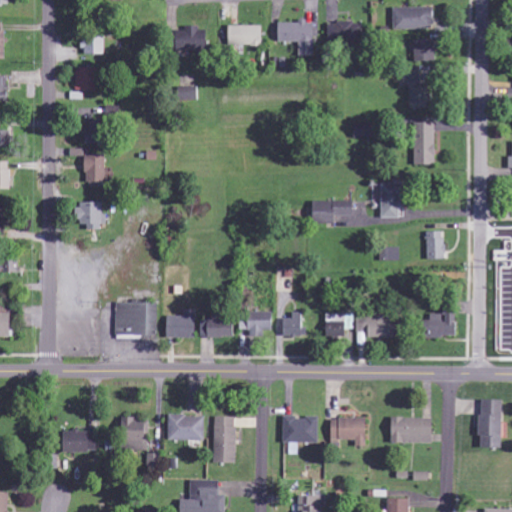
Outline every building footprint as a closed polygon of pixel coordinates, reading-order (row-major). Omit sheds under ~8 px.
[(430,8),(395,9),(395,31),(431,30),(430,8)] [(278,41),(312,42),(313,21),(270,20),(270,25),(279,25),(278,41)] [(330,24),(330,45),(365,46),(365,24),(330,24)] [(260,28),(235,27),(235,42),(259,43),(260,28)] [(8,33),(0,32),(0,60),(7,61),(8,33)] [(107,56),(107,39),(84,38),(84,55),(107,56)] [(433,62),(434,41),(415,40),(414,61),(433,62)] [(407,83),(408,108),(424,108),(423,67),(400,67),(400,83),(407,83)] [(103,93),(104,70),(78,69),(78,92),(103,93)] [(9,78),(0,77),(0,104),(8,105),(9,78)] [(184,103),(200,102),(200,88),(184,89),(184,103)] [(106,147),(109,124),(91,121),(89,145),(106,147)] [(432,122),(412,123),(412,165),(433,165),(432,122)] [(370,124),(351,124),(351,137),(370,138),(370,124)] [(108,156),(88,157),(89,188),(108,187),(108,156)] [(0,177),(0,182),(0,190),(13,191),(13,171),(0,170),(0,177)] [(379,218),(399,217),(398,183),(378,184),(379,218)] [(348,201),(308,202),(309,224),(331,224),(331,216),(348,216),(348,201)] [(106,202),(82,203),(82,229),(107,228),(106,202)] [(442,232),(424,232),(425,259),(442,258),(442,232)] [(397,261),(397,248),(379,248),(379,260),(397,261)] [(0,262),(0,273),(21,273),(20,259),(0,259),(0,262)] [(117,336),(156,337),(156,304),(118,303),(117,336)] [(185,317),(168,316),(168,338),(198,338),(198,311),(185,310),(185,317)] [(275,331),(275,313),(239,313),(240,331),(251,330),(251,336),(265,336),(265,331),(275,331)] [(283,320),(283,338),(307,337),(306,313),(291,313),(292,319),(283,320)] [(452,314),(427,314),(427,320),(415,321),(415,338),(453,337),(452,314)] [(343,337),(343,328),(352,329),(352,316),(323,315),(323,337),(343,337)] [(389,317),(355,316),(354,338),(388,339),(389,317)] [(202,321),(203,339),(236,338),(236,320),(202,321)] [(477,448),(499,448),(500,401),(478,400),(477,448)] [(171,441),(206,441),(206,417),(171,416),(171,441)] [(238,418),(217,418),(216,463),(238,463),(238,418)] [(286,444),(320,444),(320,418),(286,418),(286,444)] [(353,442),(353,447),(362,447),(362,419),(329,418),(328,441),(353,442)] [(429,443),(429,418),(388,418),(388,444),(429,443)] [(149,450),(150,419),(124,419),(123,450),(149,450)] [(67,453),(100,454),(100,432),(67,432),(67,453)] [(228,511),(228,496),(220,497),(220,485),(204,486),(204,497),(197,497),(197,509),(210,509),(209,511),(228,511)] [(11,511),(12,493),(0,492),(0,511),(11,511)] [(325,511),(325,496),(303,497),(302,511),(325,511)] [(385,511),(406,511),(407,499),(386,499),(385,511)]
